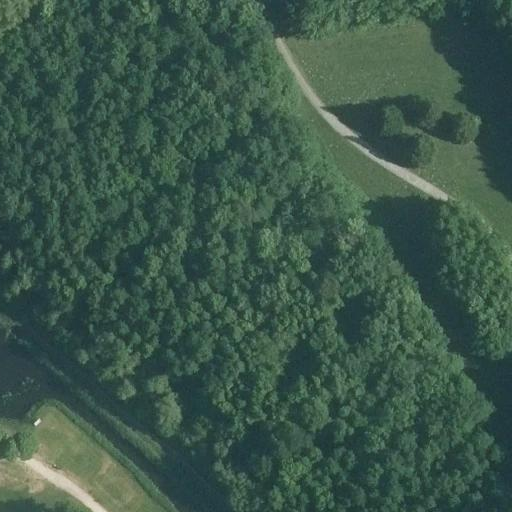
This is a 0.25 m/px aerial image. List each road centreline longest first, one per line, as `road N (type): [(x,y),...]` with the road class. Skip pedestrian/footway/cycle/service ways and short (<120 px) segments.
road 1 (unknown): [(73,0),(71,71),(94,251),(279,125),(308,94)]
road 2 (unknown): [(94,251),(12,317),(234,511)]
